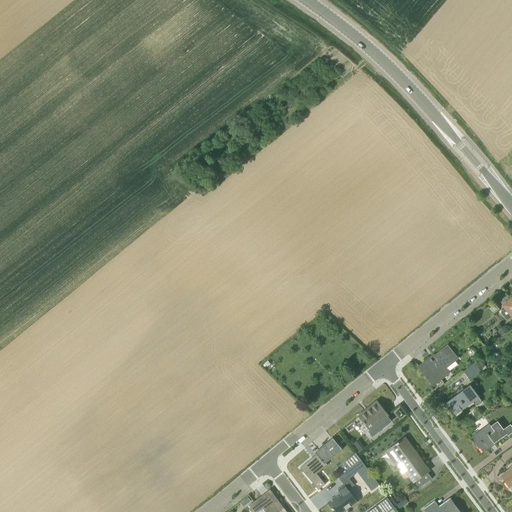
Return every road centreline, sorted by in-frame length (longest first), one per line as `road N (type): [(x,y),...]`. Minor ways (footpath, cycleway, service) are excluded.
road 1 (tertiary): [(511,205),(406,84),(305,0)]
road 2 (residential): [(492,511),(384,365)]
road 3 (residential): [(384,365),(511,260)]
road 4 (residential): [(267,460),(384,365)]
